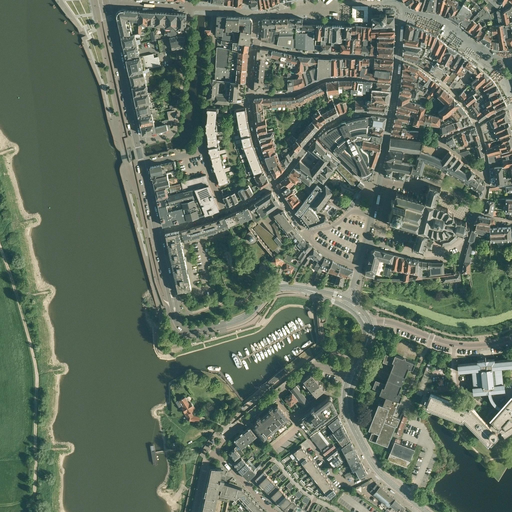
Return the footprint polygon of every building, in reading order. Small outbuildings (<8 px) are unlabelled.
[(415,0),(411,6),(418,9),(421,0),(415,0)] [(425,0),(423,10),(435,12),(436,0),(425,0)] [(437,12),(442,14),(444,5),(445,1),(443,0),(438,0),(439,0),(437,12)] [(446,16),(452,19),(462,5),(459,2),(458,2),(453,0),(452,0),(452,1),(449,0),(445,0),(445,1),(444,5),(448,6),(446,16)] [(452,19),(459,24),(473,7),(465,0),(462,5),(452,19)] [(506,0),(498,0),(498,1),(496,0),(488,0),(488,1),(498,10),(500,9),(503,7),(506,0)] [(511,0),(506,0),(503,7),(500,9),(501,15),(506,10),(510,8),(511,5),(511,4),(511,0)] [(473,7),(459,24),(464,28),(472,18),(477,13),(482,8),(476,3),(473,7)] [(472,18),(464,28),(470,32),(478,22),(481,18),(491,16),(490,14),(489,12),(487,9),(488,8),(485,5),(482,8),(477,13),(472,18)] [(499,43),(499,49),(500,49),(501,49),(506,49),(507,51),(508,50),(509,52),(510,51),(509,50),(505,42),(503,25),(502,20),(501,15),(500,9),(498,10),(490,14),(491,16),(492,18),(494,17),(495,19),(496,25),(499,41),(499,43)] [(117,17),(119,24),(130,22),(129,20),(131,20),(131,11),(123,10),(122,10),(121,10),(119,11),(118,12),(118,13),(117,14),(117,16),(117,17)] [(502,20),(503,25),(510,24),(509,22),(508,14),(507,14),(506,10),(501,15),(502,20)] [(131,11),(131,20),(139,21),(139,16),(139,11),(131,11)] [(149,12),(139,11),(139,16),(139,21),(139,24),(148,25),(149,12)] [(166,13),(156,12),(155,25),(155,27),(165,27),(166,13)] [(178,14),(166,13),(165,27),(165,33),(166,33),(170,34),(171,35),(177,35),(178,14)] [(178,14),(177,35),(185,36),(186,14),(178,14)] [(395,25),(394,16),(394,14),(386,14),(380,14),(380,15),(371,15),(371,17),(372,17),(373,26),(373,27),(374,27),(374,29),(387,28),(387,30),(394,30),(395,30),(394,25),(395,25)] [(227,16),(218,16),(217,27),(216,35),(222,35),(222,39),(222,40),(230,41),(231,35),(226,35),(226,29),(227,16)] [(227,16),(226,29),(232,30),(232,28),(233,28),(235,29),(239,29),(239,23),(239,17),(227,16)] [(478,22),(470,32),(474,35),(482,27),(486,24),(492,19),(492,18),(491,16),(481,18),(478,22)] [(239,17),(239,23),(244,23),(244,31),(251,32),(252,19),(250,18),(239,17)] [(296,23),(296,18),(288,18),(288,23),(289,33),(293,33),(293,31),(296,31),(296,26),(296,23)] [(130,22),(119,24),(122,37),(133,35),(131,27),(130,22)] [(415,26),(407,24),(404,37),(404,38),(413,39),(415,26)] [(485,32),(480,39),(482,40),(484,42),(489,46),(491,40),(493,35),(491,28),(487,28),(486,24),(482,27),(485,30),(486,31),(485,32)] [(510,28),(510,24),(503,25),(505,42),(509,50),(510,51),(511,54),(511,53),(511,34),(508,36),(507,28),(510,28)] [(317,25),(303,25),(303,26),(303,32),(316,33),(316,29),(317,25)] [(495,41),(494,48),(499,49),(499,43),(499,41),(496,25),(491,25),(491,28),(493,35),(491,40),(495,41)] [(262,26),(261,33),(269,35),(272,36),(273,31),(273,27),(269,27),(262,26)] [(342,26),(332,26),(332,31),(332,35),(331,45),(335,45),(335,41),(341,41),(342,35),(342,31),(342,26)] [(351,45),(351,38),(351,31),(351,26),(342,26),(342,31),(342,35),(346,36),(345,45),(341,45),(341,52),(341,53),(351,53),(351,52),(351,45)] [(413,39),(418,40),(418,37),(423,38),(424,30),(415,26),(413,39)] [(482,27),(474,35),(480,39),(485,32),(486,31),(485,30),(482,27)] [(250,42),(251,32),(244,31),(241,30),(239,43),(244,44),(249,44),(250,42)] [(295,48),(319,51),(319,45),(315,44),(316,39),(316,33),(303,32),(296,32),(295,41),(295,48)] [(140,36),(144,35),(144,33),(141,33),(138,33),(133,35),(122,37),(124,47),(137,44),(141,43),(140,39),(138,39),(136,40),(135,36),(137,37),(140,36)] [(156,40),(159,40),(159,42),(161,52),(184,47),(184,42),(185,36),(177,35),(171,35),(170,34),(166,33),(165,35),(159,35),(155,35),(156,40)] [(269,38),(269,35),(261,33),(261,37),(261,40),(261,41),(262,41),(265,42),(270,43),(272,38),(269,38)] [(279,34),(278,39),(277,45),(293,48),(292,41),(293,33),(289,33),(282,34),(279,34)] [(423,56),(422,56),(425,58),(426,58),(429,52),(431,52),(436,39),(437,36),(432,34),(430,43),(429,43),(428,48),(427,48),(426,48),(423,54),(423,56)] [(436,39),(431,52),(428,59),(428,60),(427,62),(424,66),(429,69),(433,62),(435,58),(442,47),(444,43),(437,36),(436,39)] [(416,46),(418,40),(413,39),(404,38),(404,42),(404,44),(415,46),(416,46)] [(368,46),(368,40),(366,40),(364,39),(363,46),(361,45),(361,53),(370,54),(370,46),(368,46)] [(248,52),(249,44),(244,44),(239,43),(231,42),(230,41),(222,40),(221,40),(221,41),(220,42),(221,43),(221,44),(231,45),(231,49),(233,50),(236,50),(243,51),(248,52)] [(370,54),(374,54),(375,54),(375,46),(378,46),(378,40),(372,40),(372,46),(370,46),(370,54)] [(395,42),(395,41),(378,40),(378,46),(375,46),(375,54),(375,55),(394,56),(394,42),(395,42)] [(435,58),(439,61),(440,61),(441,59),(448,46),(444,43),(442,47),(435,58)] [(137,44),(124,47),(127,59),(140,56),(137,44)] [(421,47),(416,46),(415,46),(404,44),(403,52),(423,56),(423,54),(426,48),(425,48),(421,47)] [(448,46),(441,59),(450,64),(458,52),(448,46)] [(226,68),(227,49),(217,47),(216,67),(226,68)] [(268,49),(260,48),(260,50),(259,51),(257,51),(257,58),(266,58),(268,49)] [(247,70),(248,52),(243,51),(236,50),(234,68),(247,70)] [(282,52),(273,50),(271,57),(275,58),(274,61),(278,62),(278,65),(279,66),(282,52)] [(422,58),(422,56),(423,56),(403,52),(402,57),(416,62),(420,64),(422,58)] [(458,52),(450,64),(455,67),(460,59),(463,55),(458,52)] [(140,56),(127,59),(130,74),(144,71),(144,69),(160,65),(158,56),(154,57),(153,53),(140,56)] [(468,59),(463,55),(460,59),(455,67),(453,71),(458,75),(461,78),(466,73),(465,72),(461,70),(466,63),(467,60),(468,59)] [(312,57),(298,56),(297,65),(296,65),(296,67),(295,72),(297,72),(301,73),(302,73),(309,71),(309,70),(308,65),(311,65),(312,57)] [(428,60),(426,58),(425,58),(422,56),(422,58),(420,64),(424,66),(427,62),(428,60)] [(318,68),(319,79),(324,77),(331,75),(332,58),(318,58),(318,60),(319,60),(318,68)] [(348,58),(348,67),(353,67),(355,67),(356,58),(348,58)] [(472,62),(468,59),(467,60),(466,63),(461,70),(465,72),(466,73),(469,69),(479,77),(480,75),(484,71),(472,62)] [(436,69),(439,64),(440,62),(440,61),(439,61),(436,64),(433,62),(429,69),(433,72),(436,69)] [(403,70),(412,72),(411,76),(411,77),(414,78),(416,78),(417,75),(416,74),(418,68),(411,65),(404,62),(403,70)] [(448,68),(439,64),(436,69),(433,72),(440,78),(448,68)] [(216,67),(215,80),(220,79),(220,80),(227,81),(239,82),(239,83),(245,83),(246,82),(247,70),(234,68),(226,68),(216,67)] [(353,75),(357,76),(360,76),(360,74),(361,68),(357,68),(357,67),(355,67),(353,67),(353,70),(353,75)] [(365,69),(366,67),(361,68),(360,74),(360,76),(362,76),(369,78),(370,71),(371,70),(367,69),(365,69)] [(319,79),(318,68),(315,68),(314,68),(309,70),(309,71),(311,82),(319,79)] [(376,68),(376,72),(375,74),(381,75),(387,76),(392,77),(392,70),(388,70),(376,68)] [(416,82),(418,82),(419,83),(417,89),(420,90),(421,91),(424,83),(428,76),(424,72),(420,69),(418,68),(416,74),(417,75),(419,77),(419,78),(416,78),(417,78),(416,82)] [(449,76),(453,71),(448,68),(440,78),(445,81),(449,76)] [(149,70),(144,71),(130,74),(132,86),(147,83),(145,76),(150,75),(149,70)] [(311,82),(309,71),(302,73),(301,73),(305,85),(309,83),(311,82)] [(471,95),(474,93),(475,92),(477,91),(476,89),(489,76),(484,71),(480,75),(479,77),(473,83),(476,87),(471,91),(471,92),(469,93),(471,95)] [(305,85),(301,73),(297,72),(298,79),(299,88),(305,85)] [(461,78),(458,75),(455,79),(450,86),(453,88),(461,78)] [(431,79),(429,77),(428,76),(424,83),(421,91),(425,92),(427,87),(428,85),(431,79)] [(477,91),(475,92),(474,93),(478,97),(480,95),(481,97),(487,94),(487,93),(489,92),(487,89),(492,86),(496,84),(493,80),(490,76),(489,76),(476,89),(477,91)] [(402,80),(401,84),(401,85),(417,89),(419,83),(418,82),(416,82),(417,78),(416,78),(414,78),(413,82),(402,80)] [(210,79),(208,98),(213,98),(213,101),(215,101),(215,102),(231,103),(233,103),(234,100),(237,101),(239,83),(239,82),(227,81),(220,80),(220,79),(215,80),(210,79)] [(255,81),(254,89),(256,89),(257,90),(257,91),(264,91),(264,83),(263,82),(255,81)] [(352,81),(351,81),(351,88),(351,93),(357,92),(359,81),(357,81),(352,81)] [(367,82),(363,81),(361,92),(366,92),(366,90),(367,85),(369,85),(370,85),(370,82),(367,82)] [(377,82),(373,82),(372,87),(372,90),(373,90),(381,90),(382,83),(377,82)] [(431,89),(429,88),(427,87),(425,92),(434,95),(435,92),(440,86),(435,82),(433,86),(432,87),(431,88),(431,89)] [(147,83),(132,86),(134,95),(149,92),(147,83)] [(390,91),(391,84),(382,83),(381,90),(390,91)] [(500,91),(496,84),(492,86),(487,89),(489,92),(487,93),(487,94),(488,97),(496,93),(500,91)] [(410,93),(409,96),(420,100),(422,96),(418,95),(420,90),(417,89),(401,85),(400,90),(410,93)] [(438,96),(442,100),(448,106),(454,98),(450,94),(440,86),(435,92),(438,95),(438,96)] [(388,103),(390,91),(381,90),(373,90),(373,101),(388,103)] [(468,97),(471,95),(469,93),(467,95),(463,91),(459,95),(464,101),(468,97)] [(490,100),(493,99),(502,95),(501,94),(500,91),(496,93),(488,97),(490,99),(490,100)] [(149,92),(134,95),(137,105),(151,102),(149,92)] [(472,102),(478,97),(474,93),(471,95),(468,97),(464,101),(468,106),(468,105),(472,102)] [(292,97),(290,97),(291,106),(292,106),(292,108),(296,107),(295,106),(296,105),(298,105),(298,107),(302,106),(301,104),(298,94),(297,96),(294,96),(292,97)] [(409,96),(403,95),(400,94),(397,106),(417,113),(420,106),(419,106),(420,104),(408,100),(409,96)] [(330,102),(331,102),(332,104),(334,103),(332,99),(329,100),(328,95),(325,96),(326,98),(327,103),(330,102)] [(480,95),(478,97),(472,102),(468,105),(471,109),(475,106),(483,99),(481,97),(480,95)] [(264,103),(263,98),(255,99),(253,101),(254,106),(254,110),(262,109),(261,103),(263,103),(264,103)] [(271,98),(263,98),(264,103),(266,103),(266,105),(268,105),(268,106),(269,106),(270,108),(272,108),(272,107),(271,98)] [(448,106),(445,109),(440,113),(442,118),(448,115),(449,115),(449,114),(450,114),(451,115),(454,111),(459,104),(454,98),(448,106)] [(475,106),(471,109),(476,117),(480,114),(484,111),(488,108),(485,103),(483,100),(483,99),(475,106)] [(490,99),(485,103),(488,108),(484,111),(485,112),(488,116),(492,112),(497,110),(494,107),(494,106),(490,100),(490,99)] [(369,101),(363,100),(355,101),(356,110),(368,110),(369,101)] [(373,101),(369,101),(368,110),(387,112),(388,103),(373,101)] [(500,103),(496,105),(494,106),(494,107),(497,110),(507,105),(505,101),(500,103)] [(151,102),(137,105),(139,115),(156,111),(158,111),(158,109),(155,110),(155,108),(153,109),(152,107),(153,107),(152,102),(151,102)] [(339,114),(343,112),(342,108),(340,103),(339,103),(335,104),(335,106),(337,109),(339,114)] [(460,105),(459,104),(454,111),(457,114),(462,107),(460,105)] [(317,109),(319,110),(326,121),(327,120),(330,119),(325,112),(321,106),(317,109)] [(335,107),(330,109),(334,117),(339,114),(337,109),(335,106),(335,107)] [(415,116),(415,117),(417,113),(397,106),(396,111),(410,116),(411,115),(415,116)] [(421,107),(420,106),(417,113),(415,117),(415,116),(413,124),(419,126),(420,123),(423,123),(424,119),(422,118),(423,116),(424,117),(425,114),(424,114),(425,108),(421,107)] [(215,128),(216,117),(223,117),(223,113),(217,113),(217,108),(207,107),(206,127),(215,128)] [(240,129),(249,127),(249,126),(246,107),(236,109),(237,113),(231,115),(231,118),(238,117),(240,128),(240,129)] [(450,114),(449,114),(449,115),(448,115),(451,121),(452,121),(453,122),(460,119),(462,118),(461,118),(463,117),(468,115),(468,114),(462,107),(457,114),(454,111),(451,115),(450,114)] [(167,111),(169,119),(174,118),(176,109),(172,110),(167,111)] [(262,109),(254,110),(256,120),(265,119),(264,114),(264,109),(262,109)] [(334,117),(330,109),(325,112),(330,119),(334,117)] [(326,121),(319,110),(314,114),(323,123),(326,121)] [(139,115),(141,125),(154,123),(153,116),(157,115),(156,111),(139,115)] [(394,119),(404,121),(409,122),(410,116),(396,111),(394,119)] [(476,117),(479,121),(488,116),(485,112),(484,111),(480,114),(476,117)] [(482,132),(483,133),(491,129),(494,128),(502,124),(509,121),(506,111),(494,117),(480,125),(482,132)] [(314,119),(313,120),(319,127),(323,123),(314,114),(312,116),(314,119)] [(422,118),(424,119),(423,123),(431,125),(431,121),(432,121),(433,117),(431,117),(432,115),(425,114),(424,117),(423,116),(422,118)] [(372,115),(371,116),(371,117),(370,121),(369,127),(372,127),(384,128),(386,117),(372,115)] [(440,126),(440,125),(440,122),(440,120),(440,119),(440,117),(432,115),(431,117),(433,117),(432,121),(431,121),(431,125),(440,126)] [(468,115),(463,117),(461,118),(462,118),(460,119),(463,126),(473,123),(468,115)] [(320,137),(333,150),(333,151),(333,152),(334,152),(334,153),(335,154),(337,155),(338,154),(362,177),(361,177),(361,178),(362,178),(363,179),(364,179),(365,179),(366,179),(366,178),(367,178),(367,179),(368,178),(369,177),(370,176),(370,175),(371,174),(371,173),(372,174),(372,173),(373,171),(373,170),(374,169),(374,168),(374,167),(369,162),(373,151),(372,152),(371,151),(370,150),(371,149),(372,148),(362,147),(362,146),(363,139),(377,140),(381,141),(383,135),(371,134),(372,127),(369,127),(370,121),(371,117),(371,116),(369,116),(366,116),(364,117),(361,117),(357,118),(354,119),(352,119),(349,120),(346,121),(346,120),(343,121),(342,121),(342,122),(341,123),(340,123),(337,124),(335,126),(333,127),(331,128),(329,129),(328,130),(325,132),(323,134),(321,136),(320,137)] [(265,119),(256,120),(257,127),(266,126),(267,126),(266,119),(265,119)] [(453,122),(456,129),(463,126),(460,119),(453,122)] [(319,127),(313,120),(312,121),(309,125),(305,130),(299,135),(300,135),(306,141),(315,131),(319,127)] [(446,127),(447,127),(449,133),(455,130),(456,129),(453,122),(452,121),(451,121),(445,123),(446,127)] [(491,129),(483,133),(485,143),(491,141),(497,139),(498,139),(500,138),(506,136),(507,135),(511,133),(509,121),(502,124),(494,128),(491,129)] [(154,123),(141,125),(143,134),(158,131),(157,126),(155,127),(154,123)] [(440,126),(441,136),(449,133),(447,127),(446,127),(445,123),(440,125),(440,126)] [(259,134),(260,140),(273,137),(274,136),(272,128),(267,130),(266,126),(257,127),(258,131),(259,134)] [(216,132),(215,128),(206,127),(208,147),(218,145),(216,135),(223,134),(222,131),(216,132)] [(245,148),(253,145),(249,127),(240,129),(242,139),(236,140),(237,144),(243,142),(244,147),(245,148)] [(383,135),(384,128),(372,127),(371,134),(383,135)] [(471,129),(474,140),(479,139),(475,127),(471,129)] [(474,139),(474,140),(471,129),(466,130),(469,141),(474,139)] [(467,141),(469,141),(466,130),(458,133),(453,136),(455,143),(457,147),(468,144),(467,141)] [(506,147),(507,150),(511,150),(511,149),(511,133),(507,135),(506,136),(500,138),(502,143),(499,144),(501,148),(506,147)] [(298,138),(296,139),(302,146),(304,144),(306,141),(300,135),(298,138)] [(455,143),(453,136),(447,139),(446,143),(451,146),(453,148),(457,147),(455,143)] [(276,147),(273,137),(260,140),(263,151),(274,148),(276,147)] [(302,146),(296,139),(294,137),(290,139),(294,145),(298,151),(302,146)] [(389,149),(403,152),(417,154),(420,154),(420,152),(423,142),(390,138),(389,149)] [(380,149),(381,141),(377,140),(363,139),(362,146),(362,147),(372,148),(380,149)] [(321,159),(312,170),(300,160),(294,167),(301,172),(298,175),(301,178),(309,184),(313,188),(316,184),(320,186),(322,184),(337,165),(338,166),(337,167),(337,168),(337,169),(341,173),(352,185),(353,185),(356,182),(358,184),(360,181),(341,164),(340,163),(332,157),(331,159),(330,159),(332,157),(326,150),(316,140),(312,144),(309,149),(314,154),(321,159)] [(485,143),(486,148),(488,155),(501,152),(501,151),(501,148),(499,144),(493,146),(491,141),(485,143)] [(483,149),(481,144),(476,146),(476,144),(473,145),(475,151),(475,152),(473,152),(474,155),(478,154),(479,158),(484,157),(483,149)] [(219,150),(218,145),(208,147),(209,148),(213,167),(223,164),(222,163),(220,154),(226,152),(225,149),(219,150)] [(252,167),(261,164),(253,145),(245,148),(246,152),(240,155),(241,158),(248,156),(252,167)] [(298,151),(294,145),(291,147),(293,150),(288,153),(292,158),(298,151)] [(265,156),(275,153),(274,148),(263,151),(264,151),(265,156)] [(374,167),(379,153),(380,153),(381,151),(380,150),(380,149),(372,148),(371,149),(370,150),(371,151),(372,152),(373,151),(369,162),(374,167)] [(288,153),(286,149),(283,151),(284,153),(286,157),(287,158),(289,163),(292,158),(288,153)] [(389,149),(384,175),(392,176),(391,177),(394,178),(397,178),(405,179),(409,180),(410,174),(407,174),(407,171),(410,172),(421,175),(425,162),(428,154),(427,154),(427,153),(423,151),(423,153),(420,152),(420,154),(417,154),(416,158),(417,158),(415,164),(401,162),(403,152),(389,149)] [(501,155),(502,155),(502,157),(506,156),(505,155),(511,153),(511,149),(511,150),(507,150),(501,151),(501,152),(501,155)] [(457,157),(449,151),(442,160),(450,165),(453,167),(458,159),(457,157)] [(280,161),(277,152),(275,153),(265,156),(270,168),(277,163),(280,161)] [(501,152),(488,155),(488,156),(489,162),(493,162),(497,161),(496,157),(502,155),(501,155),(501,152)] [(428,154),(425,162),(431,165),(440,169),(442,170),(448,173),(449,174),(449,173),(455,176),(462,180),(468,185),(468,184),(472,177),(475,173),(470,169),(466,174),(459,169),(463,163),(458,159),(453,167),(450,165),(442,160),(435,157),(428,154)] [(511,157),(506,159),(503,159),(504,166),(508,166),(509,170),(511,170),(511,169),(511,157)] [(151,167),(153,176),(158,174),(177,170),(175,161),(151,167)] [(281,161),(280,161),(277,163),(279,168),(280,170),(281,172),(285,167),(281,161)] [(270,168),(272,173),(279,168),(277,163),(270,168)] [(224,168),(223,164),(213,167),(220,185),(229,182),(225,172),(231,170),(230,166),(224,168)] [(264,171),(261,164),(252,167),(253,170),(248,172),(250,175),(254,173),(255,175),(264,171)] [(502,166),(495,167),(495,168),(497,185),(506,184),(506,179),(506,177),(503,177),(502,166)] [(294,167),(291,171),(298,176),(298,175),(301,172),(294,167)] [(279,168),(272,173),(275,178),(281,172),(279,168)] [(158,174),(153,176),(154,182),(159,181),(179,177),(177,170),(158,174)] [(259,183),(267,178),(266,175),(264,171),(255,175),(254,175),(258,182),(259,183)] [(298,175),(298,176),(291,171),(288,176),(295,182),(296,183),(298,180),(300,182),(301,180),(300,179),(301,178),(298,175)] [(182,181),(182,183),(184,191),(192,189),(195,188),(209,184),(206,175),(182,181)] [(288,176),(283,180),(286,183),(289,186),(290,187),(295,182),(288,176)] [(180,183),(179,177),(154,182),(155,189),(159,188),(160,187),(180,183)] [(468,184),(475,189),(477,185),(479,182),(476,181),(477,180),(472,177),(468,184)] [(267,178),(259,183),(258,185),(261,187),(261,188),(270,182),(267,178)] [(289,186),(286,183),(283,180),(277,185),(282,191),(289,186)] [(477,185),(475,189),(478,191),(475,195),(480,198),(483,194),(485,186),(479,182),(477,185)] [(160,187),(159,188),(155,189),(157,198),(162,197),(184,191),(182,183),(180,183),(160,187)] [(209,184),(195,188),(203,208),(205,213),(219,209),(209,184)] [(248,184),(243,187),(248,196),(253,192),(248,184)] [(303,200),(295,210),(297,213),(298,216),(299,218),(300,218),(308,229),(314,227),(319,225),(328,221),(326,216),(322,217),(317,214),(317,215),(317,214),(310,209),(313,206),(318,211),(328,198),(332,192),(339,198),(337,199),(337,200),(338,200),(345,206),(344,207),(347,209),(348,211),(352,206),(357,198),(355,197),(353,199),(351,200),(349,203),(333,190),(333,191),(326,185),(325,186),(323,184),(322,184),(320,186),(316,184),(313,188),(311,191),(304,198),(303,200)] [(393,226),(394,226),(395,225),(399,226),(398,227),(399,227),(400,226),(403,227),(403,228),(404,229),(404,227),(408,228),(408,230),(409,230),(409,229),(413,230),(413,231),(414,231),(414,230),(417,231),(417,233),(417,235),(416,235),(415,235),(415,236),(411,234),(411,233),(410,234),(410,235),(409,240),(408,241),(408,242),(409,241),(414,243),(413,247),(412,248),(413,248),(423,250),(423,252),(424,251),(426,251),(427,252),(427,251),(428,247),(431,248),(432,248),(432,247),(433,242),(434,241),(434,238),(428,236),(428,235),(429,235),(430,235),(433,235),(433,236),(434,236),(439,237),(442,245),(442,246),(442,245),(446,244),(446,245),(447,245),(447,244),(450,244),(451,244),(451,243),(454,241),(454,242),(455,241),(454,241),(457,239),(458,239),(458,238),(458,234),(459,233),(462,234),(462,235),(463,235),(463,234),(466,232),(467,232),(468,232),(467,231),(468,227),(469,227),(469,226),(468,226),(466,223),(467,222),(466,222),(465,222),(462,221),(461,221),(461,220),(460,220),(460,221),(457,221),(457,220),(456,219),(455,220),(453,215),(454,214),(453,214),(448,209),(448,208),(447,208),(442,207),(442,206),(441,206),(440,206),(436,205),(436,204),(438,198),(439,198),(439,197),(438,196),(440,189),(441,189),(440,188),(439,188),(430,186),(430,185),(429,186),(430,186),(428,194),(427,193),(426,195),(427,195),(425,202),(422,201),(423,199),(422,199),(423,198),(424,198),(424,197),(423,197),(423,196),(418,194),(418,195),(417,195),(417,196),(417,198),(416,199),(412,198),(413,197),(412,196),(412,198),(408,197),(408,195),(407,195),(407,197),(403,195),(403,194),(402,194),(402,195),(397,194),(398,192),(397,192),(395,200),(392,199),(391,202),(393,202),(394,203),(392,208),(391,213),(389,214),(389,215),(390,215),(388,224),(389,224),(389,223),(393,224),(393,226)] [(282,191),(284,195),(291,190),(290,187),(289,186),(282,191)] [(248,196),(243,187),(238,191),(237,192),(239,196),(240,195),(243,199),(248,196)] [(293,188),(291,190),(284,195),(287,198),(291,195),(294,192),(297,190),(295,187),(293,188)] [(194,199),(198,215),(205,213),(195,188),(192,189),(194,198),(194,199)] [(162,197),(157,198),(159,207),(183,200),(189,199),(194,198),(192,189),(184,191),(162,197)] [(262,215),(280,203),(272,191),(255,202),(250,206),(253,211),(257,208),(262,215)] [(232,192),(228,193),(233,203),(238,201),(235,192),(233,193),(232,192)] [(302,201),(294,192),(291,195),(287,198),(293,208),(302,201)] [(223,196),(224,197),(227,205),(233,203),(228,193),(223,196)] [(189,199),(183,200),(183,202),(184,208),(186,219),(198,215),(194,199),(194,198),(189,199)] [(183,200),(159,207),(161,214),(184,208),(183,202),(183,200)] [(493,211),(494,202),(487,201),(484,214),(493,216),(493,211)] [(248,207),(243,209),(247,220),(253,217),(251,213),(248,207)] [(163,225),(186,219),(184,208),(161,214),(163,225)] [(243,209),(237,212),(241,222),(247,220),(243,209)] [(275,218),(282,228),(290,222),(289,221),(290,221),(288,217),(284,211),(281,214),(279,212),(274,215),(276,218),(275,218)] [(237,212),(231,214),(235,224),(241,222),(237,212)] [(225,216),(229,226),(230,227),(235,224),(231,214),(225,216)] [(475,223),(477,223),(490,224),(495,224),(494,219),(479,215),(475,223)] [(220,230),(229,226),(225,216),(216,220),(220,230)] [(213,221),(211,222),(214,232),(216,231),(218,230),(219,230),(220,230),(216,220),(215,220),(213,221)] [(211,222),(198,226),(201,236),(214,232),(211,222)] [(290,222),(282,228),(286,232),(294,227),(293,226),(294,226),(294,225),(292,223),(292,222),(291,222),(290,223),(290,222)] [(276,237),(260,224),(259,223),(255,227),(254,227),(254,226),(254,227),(252,228),(272,252),(282,243),(277,236),(276,237)] [(490,224),(477,223),(475,231),(477,232),(489,235),(490,228),(490,224)] [(490,228),(489,235),(488,236),(489,238),(488,238),(487,241),(497,240),(497,243),(498,244),(499,244),(500,246),(501,246),(501,244),(503,244),(504,243),(504,240),(511,240),(511,239),(511,227),(499,227),(499,225),(496,225),(496,228),(490,228)] [(201,236),(198,226),(182,231),(184,240),(184,241),(201,236)] [(287,233),(286,234),(288,237),(289,236),(290,237),(297,231),(297,230),(298,230),(297,230),(295,227),(294,227),(286,232),(287,233)] [(282,241),(284,239),(282,238),(281,236),(280,235),(279,233),(278,230),(276,231),(277,234),(278,236),(279,238),(281,240),(282,241)] [(474,241),(477,232),(475,231),(472,230),(468,241),(469,241),(472,242),(474,241)] [(165,234),(169,250),(183,247),(181,241),(184,240),(182,231),(179,231),(165,234)] [(291,237),(296,244),(302,238),(298,232),(291,237)] [(300,250),(301,248),(306,242),(303,239),(302,238),(296,244),(295,245),(300,250)] [(307,242),(306,242),(301,248),(303,250),(298,257),(299,258),(298,260),(301,262),(307,253),(307,252),(312,247),(312,245),(309,242),(307,242)] [(183,247),(169,250),(172,263),(185,260),(183,247)] [(394,254),(386,251),(383,250),(383,251),(375,249),(375,248),(371,251),(369,258),(368,262),(366,269),(366,270),(375,272),(379,258),(384,260),(383,262),(386,264),(383,274),(390,276),(391,271),(391,269),(394,254)] [(319,253),(314,249),(309,254),(307,258),(302,263),(305,265),(309,260),(311,261),(313,258),(314,259),(315,258),(319,253)] [(471,254),(465,252),(463,263),(463,262),(462,273),(470,272),(470,263),(470,262),(471,260),(471,254)] [(319,253),(315,258),(318,260),(315,265),(317,265),(314,270),(317,271),(324,259),(321,257),(322,255),(319,253)] [(278,262),(282,264),(283,263),(284,261),(274,255),(274,254),(271,257),(273,259),(271,261),(277,264),(278,262)] [(394,254),(391,269),(397,270),(398,270),(399,260),(400,255),(394,254)] [(323,267),(328,269),(332,261),(325,257),(324,259),(317,271),(320,273),(323,267)] [(409,272),(415,272),(417,272),(418,260),(411,259),(409,272)] [(185,260),(172,263),(175,276),(188,273),(185,260)] [(419,261),(418,260),(417,272),(415,272),(415,276),(416,277),(422,277),(422,272),(422,268),(428,269),(429,262),(419,261)] [(284,261),(283,263),(286,265),(283,269),(291,273),(294,267),(284,261)] [(332,261),(328,269),(328,271),(333,273),(332,276),(333,277),(331,282),(335,283),(337,275),(341,265),(333,261),(332,261)] [(432,263),(429,262),(428,269),(429,276),(442,275),(444,275),(444,273),(443,263),(437,263),(432,263)] [(341,265),(337,275),(342,277),(342,279),(344,279),(345,276),(351,277),(353,270),(341,265)] [(188,273),(175,276),(178,292),(192,289),(188,273)] [(456,274),(444,275),(442,275),(443,281),(460,280),(460,273),(456,274)] [(337,275),(335,283),(342,285),(344,279),(342,279),(342,277),(337,275)] [(400,418),(393,416),(399,401),(400,401),(402,395),(400,394),(398,393),(408,368),(410,369),(411,368),(413,369),(415,363),(413,362),(395,354),(395,355),(392,354),(391,356),(386,355),(384,361),(393,365),(385,384),(376,381),(373,387),(378,389),(377,392),(380,393),(380,394),(386,396),(383,405),(379,403),(369,429),(372,430),(372,431),(369,440),(376,442),(376,441),(388,446),(395,426),(397,426),(400,418)] [(486,360),(478,361),(478,363),(458,365),(459,371),(472,370),(474,386),(473,387),(474,393),(488,392),(490,392),(504,390),(504,383),(503,383),(501,367),(511,366),(511,359),(494,361),(494,359),(486,360)] [(287,372),(283,368),(265,384),(268,388),(287,372)] [(425,369),(420,385),(416,394),(422,396),(431,371),(425,369)] [(311,373),(302,381),(304,384),(303,384),(305,387),(306,387),(317,378),(313,374),(311,373)] [(317,378),(306,387),(308,389),(307,389),(310,392),(321,384),(317,378)] [(313,395),(307,399),(309,402),(325,389),(321,384),(310,392),(313,395)] [(292,393),(298,399),(303,406),(309,402),(307,399),(298,388),(296,385),(290,390),(292,393)] [(490,392),(488,392),(488,393),(489,395),(490,397),(490,399),(491,400),(493,402),(494,404),(496,405),(498,406),(500,407),(503,407),(504,406),(500,404),(498,404),(497,403),(496,402),(494,401),(493,399),(492,398),(492,396),(491,395),(490,393),(490,392)] [(298,399),(292,393),(285,398),(291,405),(298,399)] [(468,408),(431,393),(428,399),(425,398),(424,401),(427,402),(426,406),(434,409),(462,421),(463,422),(463,423),(464,423),(465,424),(466,424),(467,424),(468,424),(469,424),(491,446),(499,438),(496,436),(497,435),(496,435),(495,433),(500,430),(504,435),(511,429),(511,397),(504,406),(503,407),(491,421),(492,422),(489,425),(470,405),(468,408)] [(187,417),(187,419),(199,422),(200,417),(194,416),(194,415),(191,411),(196,409),(191,402),(190,403),(185,396),(177,401),(180,406),(182,404),(184,406),(182,407),(185,412),(184,412),(187,417)] [(311,410),(298,420),(310,436),(338,415),(331,401),(332,401),(332,400),(332,399),(332,398),(331,397),(330,397),(329,397),(328,397),(315,407),(315,406),(310,410),(311,410)] [(254,424),(254,427),(269,444),(274,440),(275,440),(276,440),(276,439),(287,429),(287,430),(288,430),(288,429),(294,423),(278,404),(274,408),(273,407),(269,410),(270,411),(261,418),(260,417),(256,420),(257,422),(254,424)] [(310,436),(321,450),(324,448),(332,442),(327,436),(343,424),(338,415),(310,436)] [(327,436),(332,442),(333,444),(347,433),(343,424),(327,436)] [(249,427),(244,431),(251,439),(256,435),(250,428),(249,427)] [(246,443),(251,439),(244,431),(239,435),(246,443)] [(347,433),(333,444),(336,447),(338,449),(350,439),(347,433)] [(241,447),(246,443),(239,435),(235,438),(235,440),(241,447)] [(350,439),(338,449),(338,452),(341,450),(343,449),(344,452),(354,447),(350,439)] [(407,467),(415,449),(400,443),(395,441),(388,460),(407,467)] [(160,442),(155,443),(160,466),(164,465),(160,442)] [(324,448),(321,450),(325,455),(336,447),(333,444),(332,442),(324,448)] [(235,448),(230,452),(231,454),(230,455),(234,460),(235,459),(240,455),(241,456),(245,453),(238,445),(235,448)] [(295,456),(304,450),(303,448),(301,445),(292,452),(295,456)] [(345,460),(338,452),(338,449),(336,447),(325,455),(329,460),(335,468),(345,460)] [(354,447),(344,452),(347,458),(357,453),(354,447)] [(305,451),(304,450),(295,456),(298,460),(307,453),(305,451)] [(307,453),(298,460),(301,464),(310,457),(308,454),(308,455),(307,454),(307,453)] [(357,453),(347,458),(350,464),(360,459),(357,453)] [(235,464),(239,469),(246,462),(241,457),(235,463),(235,464)] [(312,459),(310,457),(301,464),(304,468),(313,461),(313,460),(312,461),(311,460),(312,459)] [(360,459),(350,464),(353,470),(356,469),(363,465),(360,459)] [(246,462),(239,469),(243,473),(250,466),(252,464),(249,460),(246,462)] [(315,463),(313,461),(304,468),(307,472),(316,465),(314,463),(315,463)] [(243,473),(247,477),(256,468),(252,464),(250,466),(243,473)] [(317,466),(316,465),(307,472),(310,475),(319,468),(317,466)] [(363,465),(356,469),(360,477),(367,473),(363,465)] [(235,500),(244,491),(242,488),(224,483),(225,478),(221,477),(221,476),(220,476),(222,469),(211,467),(206,489),(201,511),(212,511),(215,499),(221,492),(234,497),(233,498),(235,500)] [(258,470),(256,468),(247,477),(249,479),(256,472),(258,470)] [(321,471),(319,468),(310,475),(311,474),(314,478),(321,472),(320,471),(321,471)] [(259,483),(267,475),(264,471),(255,479),(259,483)] [(322,474),(321,472),(314,478),(317,482),(325,476),(323,473),(322,474)] [(268,475),(267,475),(259,483),(263,488),(271,480),(267,475),(268,475)] [(325,476),(317,482),(320,485),(318,486),(319,487),(328,479),(326,477),(325,477),(324,476),(325,476)] [(330,482),(328,479),(319,487),(321,490),(331,483),(330,483),(329,482),(330,482)] [(275,484),(271,480),(263,488),(267,492),(276,483),(275,484)] [(280,487),(276,483),(267,492),(268,492),(271,496),(280,487)] [(333,486),(331,483),(321,490),(324,494),(333,487),(332,486),(333,486)] [(370,491),(375,495),(381,487),(376,483),(370,491)] [(280,488),(280,487),(271,496),(275,500),(283,492),(279,488),(280,488)] [(334,489),(333,487),(324,494),(325,494),(326,493),(329,497),(337,491),(335,488),(334,489)] [(381,487),(375,495),(382,501),(380,504),(386,509),(390,505),(394,500),(395,499),(381,487)] [(244,491),(235,500),(238,498),(241,502),(248,495),(244,491)] [(288,496),(283,492),(275,500),(279,504),(288,496)] [(248,495),(241,502),(245,505),(252,499),(248,495)] [(292,500),(288,496),(279,504),(284,509),(292,500)] [(252,499),(245,505),(249,509),(256,503),(252,499)] [(394,500),(390,505),(392,507),(390,508),(394,511),(395,511),(397,510),(397,511),(399,509),(402,511),(405,507),(400,503),(395,499),(394,500)] [(290,511),(296,504),(292,500),(284,509),(287,511),(290,511)] [(256,503),(249,509),(251,511),(253,511),(259,507),(256,503)]
